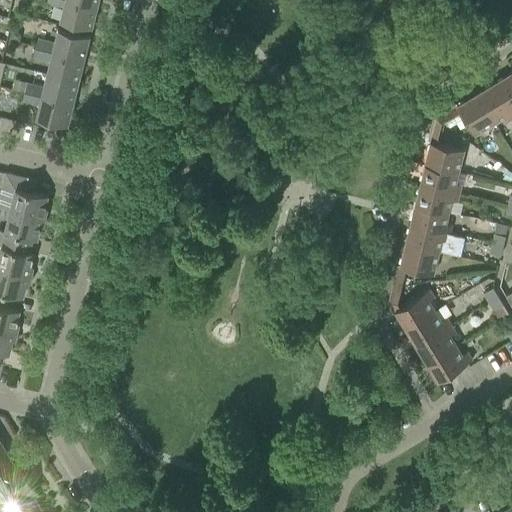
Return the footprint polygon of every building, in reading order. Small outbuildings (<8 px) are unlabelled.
[(96,5),(74,0),(46,0),(46,2),(63,6),(59,20),(91,28),(96,5)] [(10,28),(8,38),(18,41),(19,35),(16,29),(10,28)] [(37,37),(35,46),(83,58),(89,36),(57,28),(54,42),(37,37)] [(50,59),(46,73),(78,80),(83,58),(35,46),(33,55),(50,59)] [(511,75),(510,72),(492,83),(511,115),(511,75)] [(26,82),(24,91),(72,103),(78,80),(46,73),(43,86),(26,82)] [(14,79),(11,88),(24,91),(26,82),(14,79)] [(511,115),(492,83),(474,93),(491,122),(503,115),(506,120),(511,116),(511,115)] [(72,103),(24,91),(11,88),(0,85),(0,96),(21,101),(22,99),(39,103),(35,118),(67,125),(72,103)] [(491,122),(474,93),(456,104),(474,133),(491,122)] [(451,104),(433,115),(441,121),(455,112),(451,104)] [(441,121),(433,115),(428,135),(437,137),(441,121)] [(430,140),(425,161),(458,169),(463,148),(449,145),(430,140)] [(425,161),(420,182),(458,191),(461,183),(458,182),(461,171),(457,170),(458,169),(425,161)] [(511,173),(506,170),(501,179),(508,183),(511,175),(511,173)] [(0,207),(9,210),(9,208),(42,217),(47,195),(33,191),(36,180),(11,173),(4,172),(0,187),(0,207)] [(420,182),(414,202),(447,211),(455,212),(456,210),(460,211),(462,202),(456,200),(458,192),(458,191),(420,182)] [(414,202),(409,223),(448,233),(451,223),(445,221),(447,211),(414,202)] [(9,210),(4,229),(4,231),(23,236),(36,239),(42,217),(9,208),(9,210)] [(409,223),(404,244),(437,252),(441,239),(446,240),(448,233),(409,223)] [(0,244),(0,245),(0,267),(27,274),(33,252),(19,249),(23,236),(4,231),(4,229),(0,228),(0,244)] [(494,232),(491,241),(502,244),(505,234),(494,232)] [(502,244),(491,241),(489,251),(500,254),(502,244)] [(437,252),(404,244),(399,265),(432,273),(437,252)] [(0,267),(0,304),(5,306),(8,293),(22,296),(27,274),(0,267)] [(395,269),(391,287),(401,286),(404,271),(395,269)] [(401,286),(391,287),(387,303),(397,302),(401,286)] [(482,292),(487,301),(498,294),(493,286),(482,292)] [(394,309),(405,327),(434,309),(428,299),(433,296),(429,288),(394,309)] [(498,294),(487,301),(493,309),(503,303),(498,294)] [(5,306),(0,304),(0,328),(13,332),(19,309),(5,306)] [(405,327),(416,345),(450,324),(445,315),(440,319),(434,309),(405,327)] [(416,345),(426,362),(456,345),(449,334),(454,331),(450,324),(416,345)] [(13,332),(0,328),(0,351),(8,354),(13,332)] [(456,345),(426,362),(437,380),(472,359),(466,350),(461,353),(456,345)] [(0,477),(21,465),(16,458),(12,460),(4,448),(0,450),(0,477)] [(0,494),(5,502),(33,485),(21,465),(0,477),(0,494)] [(10,511),(34,511),(41,508),(34,495),(38,493),(33,485),(5,502),(10,511)]
